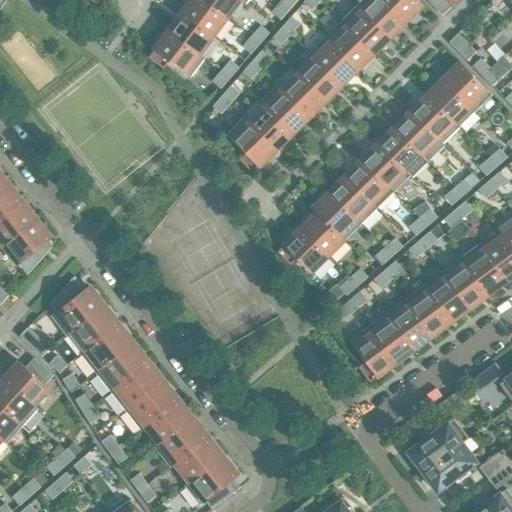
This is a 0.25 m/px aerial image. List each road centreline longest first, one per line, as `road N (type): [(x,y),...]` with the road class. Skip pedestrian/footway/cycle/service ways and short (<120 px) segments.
road 1 (residential): [(246,511),(268,484),(261,457),(86,235)]
road 2 (residential): [(256,215),(473,0)]
road 3 (residential): [(422,511),(368,429),(511,321)]
road 4 (residential): [(86,235),(0,124)]
road 5 (residential): [(0,332),(86,235)]
